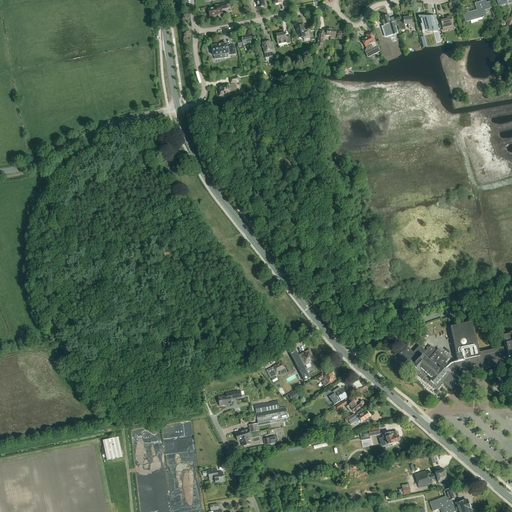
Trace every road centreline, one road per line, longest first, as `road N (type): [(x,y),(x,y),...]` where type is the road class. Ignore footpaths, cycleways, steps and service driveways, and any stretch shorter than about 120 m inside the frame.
road 1 (secondary): [(333,341),(218,194),(177,108)]
road 2 (secondary): [(511,497),(333,341)]
road 3 (unclassified): [(0,171),(124,120),(177,108)]
road 4 (unclassified): [(333,341),(511,285)]
road 5 (unclassified): [(194,32),(335,5)]
